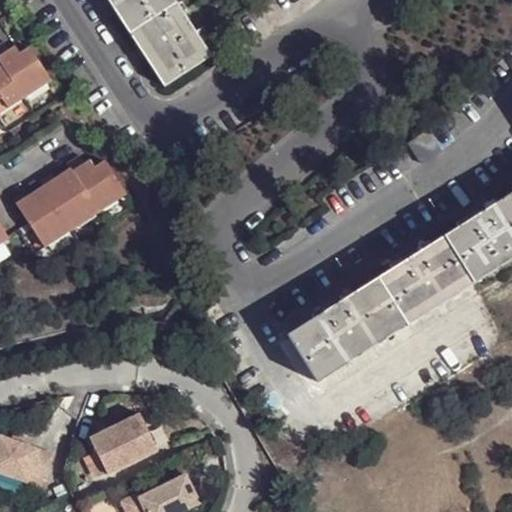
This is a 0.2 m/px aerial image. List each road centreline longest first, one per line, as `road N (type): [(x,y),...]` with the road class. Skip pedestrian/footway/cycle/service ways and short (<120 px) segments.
road 1 (residential): [(511,119),(483,147),(285,276),(255,284),(224,272),(213,247),(227,215),(353,108),(365,86),(367,48),(338,4)]
road 2 (residential): [(338,4),(191,110),(165,119),(137,109),(69,0)]
road 3 (unknown): [(237,279),(265,371),(312,415),(328,418),(489,320)]
road 4 (residential): [(0,400),(80,379),(177,375),(206,394),(231,435),(241,484),(229,511)]
